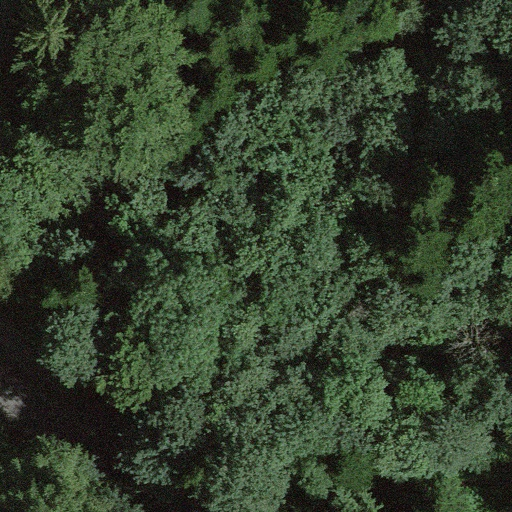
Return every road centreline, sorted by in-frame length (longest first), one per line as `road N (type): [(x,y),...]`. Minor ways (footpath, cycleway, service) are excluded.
road 1 (track): [(0,427),(105,465),(260,493),(511,467)]
road 2 (unclassified): [(0,382),(167,511)]
